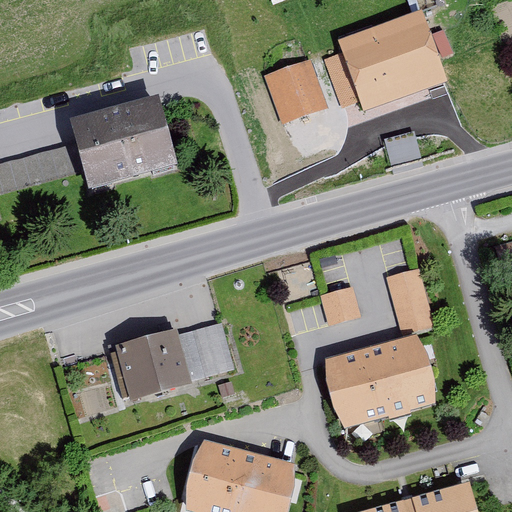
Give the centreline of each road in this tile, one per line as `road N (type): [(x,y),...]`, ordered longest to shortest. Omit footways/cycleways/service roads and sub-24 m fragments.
road 1 (primary): [(447,184),(0,312)]
road 2 (residential): [(116,464),(195,431),(279,423),(316,437),(344,461),(379,469),(511,430)]
road 3 (residential): [(447,184),(511,429)]
